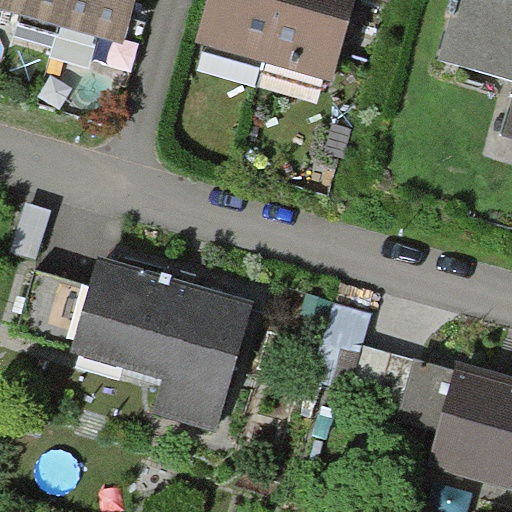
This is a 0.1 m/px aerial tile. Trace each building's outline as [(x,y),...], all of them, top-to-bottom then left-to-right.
[(9,0),(8,9),(125,38),(134,0),(9,0)] [(217,0),(206,45),(331,77),(351,0),(217,0)] [(511,0),(460,0),(438,74),(511,95),(511,116),(505,141),(511,143),(511,0)] [(75,351),(72,364),(160,387),(152,419),(219,437),(251,316),(98,275),(94,292),(39,278),(23,337),(75,351)] [(438,433),(428,474),(511,495),(511,392),(351,351),(336,407),(438,433)]
